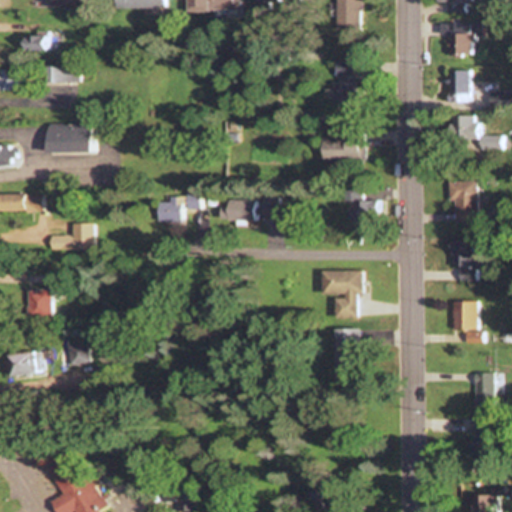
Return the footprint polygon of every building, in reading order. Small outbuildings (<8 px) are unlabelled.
[(166,0),(117,0),(117,8),(166,8),(166,0)] [(187,0),(188,11),(241,11),(240,0),(187,0)] [(282,0),(256,0),(257,9),(283,9),(282,0)] [(337,0),(337,31),(364,31),(364,0),(337,0)] [(443,23),(443,35),(452,35),(452,56),(476,56),(476,37),(485,37),(485,23),(443,23)] [(48,36),(27,36),(27,51),(48,51),(48,36)] [(336,106),(357,106),(357,61),(336,61),(336,106)] [(79,66),(46,66),(46,83),(79,83),(79,66)] [(0,70),(0,90),(20,91),(20,70),(0,70)] [(473,103),(473,71),(452,71),(452,103),(473,103)] [(511,108),(511,92),(493,92),(493,108),(511,108)] [(484,136),(483,116),(456,116),(457,151),(507,150),(507,136),(484,136)] [(48,153),(95,153),(95,124),(48,124),(48,153)] [(323,163),(367,163),(367,137),(323,137),(323,163)] [(0,165),(15,163),(12,144),(0,145),(0,165)] [(452,201),(457,201),(457,223),(480,223),(480,182),(452,182),(452,201)] [(364,201),(364,191),(351,191),(351,222),(380,222),(380,201),(364,201)] [(44,195),(0,194),(0,211),(44,211),(44,195)] [(158,201),(158,222),(182,222),(182,209),(200,209),(200,194),(170,194),(170,201),(158,201)] [(227,200),(227,221),(258,221),(258,200),(227,200)] [(93,250),(93,224),(73,224),(73,235),(50,235),(50,250),(93,250)] [(480,269),(495,269),(495,255),(475,255),(475,240),(453,240),(454,267),(463,267),(463,281),(480,281),(480,269)] [(363,270),(325,271),(325,318),(363,317),(363,270)] [(52,301),(59,301),(59,272),(48,272),(48,290),(28,290),(28,318),(52,318),(52,301)] [(482,302),(456,302),(456,332),(468,332),(468,343),(482,343),(482,302)] [(336,328),(336,385),(361,385),(361,328),(336,328)] [(69,345),(71,366),(90,364),(88,343),(69,345)] [(8,375),(40,375),(40,352),(8,352),(8,375)] [(497,373),(477,373),(477,410),(497,410),(497,373)] [(479,418),(479,448),(497,448),(497,418),(479,418)] [(36,460),(64,493),(51,505),(57,511),(102,511),(111,505),(98,490),(103,486),(92,473),(86,478),(56,443),(36,460)] [(180,511),(199,511),(199,495),(180,495),(180,511)] [(470,511),(478,511),(477,511),(494,511),(495,511),(501,511),(501,495),(470,495),(470,511)]
